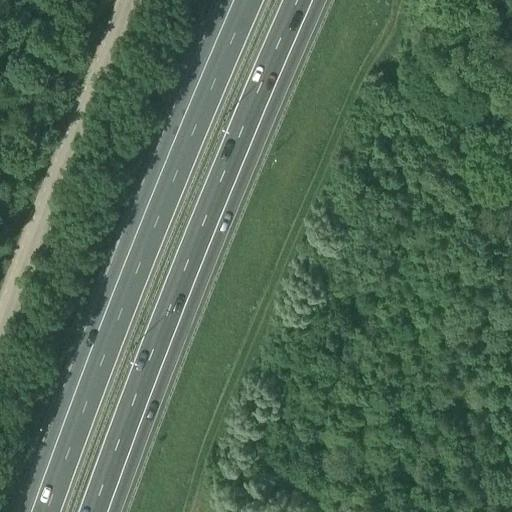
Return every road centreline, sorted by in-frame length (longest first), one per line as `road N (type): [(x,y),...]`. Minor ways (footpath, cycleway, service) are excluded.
road 1 (motorway): [(101,511),(305,0)]
road 2 (motorway): [(241,0),(131,263),(40,511)]
